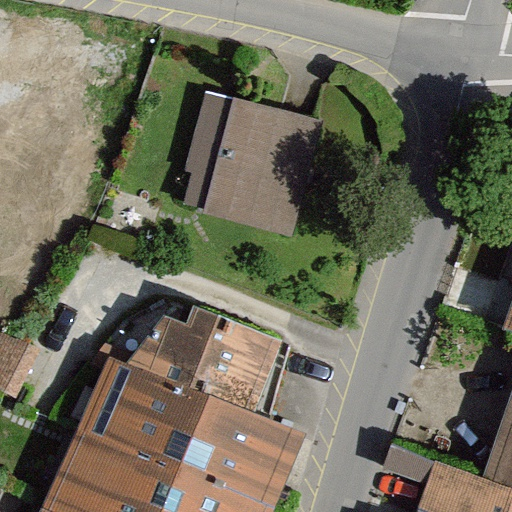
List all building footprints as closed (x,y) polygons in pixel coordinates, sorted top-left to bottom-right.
[(0,40),(0,143),(40,60),(0,40)] [(301,234),(330,128),(218,97),(198,170),(207,172),(198,205),(301,234)] [(89,137),(66,128),(23,235),(60,250),(102,143),(89,137)] [(268,511),(298,442),(254,424),(278,346),(203,316),(194,336),(167,328),(138,372),(117,365),(56,511),(268,511)] [(35,353),(0,336),(0,388),(15,396),(35,353)] [(511,442),(498,482),(511,487),(511,442)] [(511,511),(511,487),(498,482),(403,450),(395,473),(437,489),(431,509),(437,511),(511,511)]
